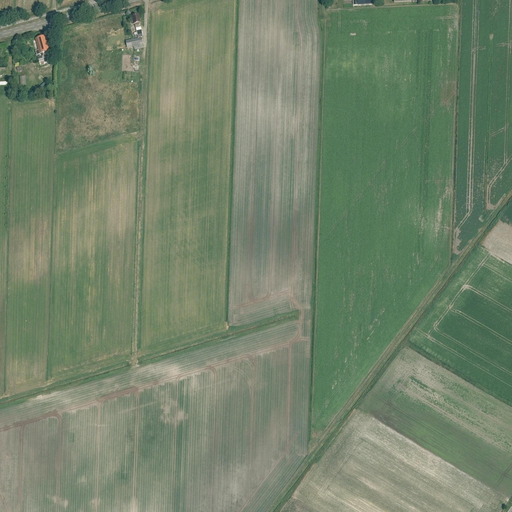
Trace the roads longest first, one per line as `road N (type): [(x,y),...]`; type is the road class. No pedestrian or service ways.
road 1 (track): [(146,0),(134,354)]
road 2 (secondary): [(0,35),(126,0)]
